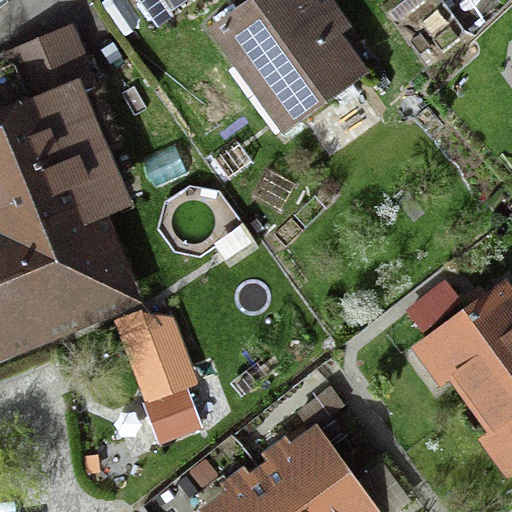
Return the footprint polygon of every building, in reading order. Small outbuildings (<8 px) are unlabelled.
[(161,0),(170,11),(185,0),(161,0)] [(295,112),(381,50),(344,0),(217,0),(214,2),(295,112)] [(0,71),(0,211),(102,169),(70,92),(91,83),(68,28),(11,52),(17,65),(0,71)] [(113,194),(102,169),(0,211),(9,233),(0,236),(0,332),(112,285),(80,208),(113,194)] [(448,362),(475,401),(511,376),(511,299),(503,286),(430,335),(448,362)] [(166,320),(129,333),(151,395),(188,381),(166,320)] [(511,376),(475,401),(511,455),(511,376)] [(264,474),(292,511),(369,511),(315,437),(264,474)] [(292,511),(264,474),(211,511),(292,511)]
